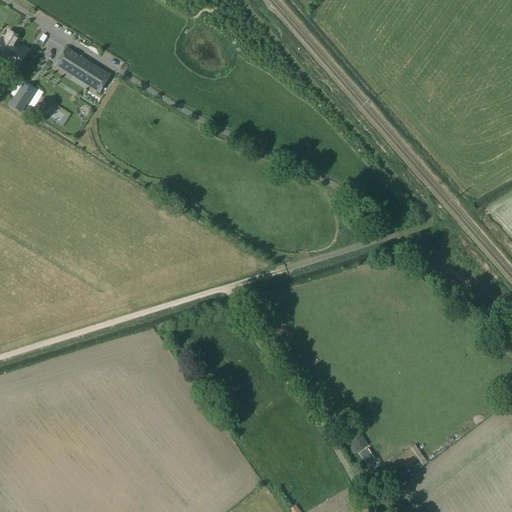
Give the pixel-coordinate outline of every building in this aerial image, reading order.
[(33,37),(37,31),(20,21),(16,27),(33,37)] [(3,38),(0,42),(0,58),(16,69),(26,53),(3,38)] [(109,77),(65,49),(55,66),(72,77),(86,86),(98,93),(109,77)] [(33,93),(22,86),(9,106),(20,113),(33,93)] [(366,447),(357,433),(347,439),(356,453),(366,447)] [(367,450),(360,455),(367,465),(374,461),(367,450)]
